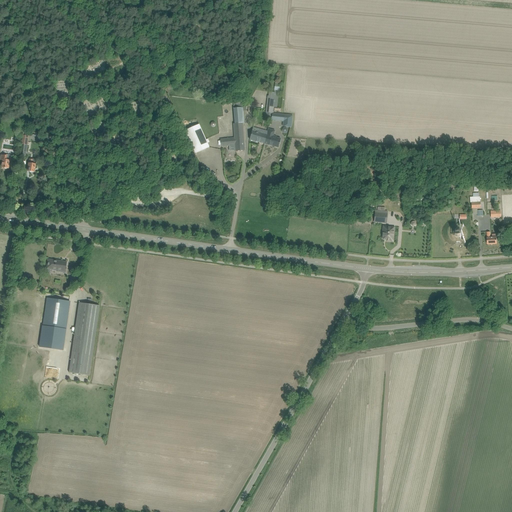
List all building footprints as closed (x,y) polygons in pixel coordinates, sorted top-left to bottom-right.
[(267,96),(265,112),(266,112),(266,117),(271,118),(272,113),(273,113),(273,107),(277,107),(279,93),(269,92),(268,96),(267,96)] [(235,138),(220,139),(221,142),(221,146),(229,146),(229,151),(235,150),(236,151),(245,151),(244,146),(244,140),(242,123),(244,123),(243,111),(246,111),(246,105),(233,103),(233,108),(235,124),(233,124),(235,138)] [(271,118),(271,120),(283,121),(284,115),(272,113),(271,118)] [(283,121),(283,126),(291,127),(292,116),(285,115),(284,115),(283,121)] [(199,124),(185,131),(195,153),(209,147),(199,124)] [(22,135),(21,144),(24,144),(24,148),(27,148),(28,145),(29,136),(27,136),(28,127),(23,126),(22,135)] [(250,140),(264,144),(267,132),(263,130),(253,127),(250,140)] [(267,132),(264,144),(278,148),(280,143),(281,139),(276,138),(277,136),(273,135),(275,130),(268,128),(267,132)] [(0,159),(0,160),(3,161),(2,168),(8,168),(10,161),(11,161),(12,155),(6,155),(6,156),(1,155),(0,159)] [(29,159),(28,166),(28,171),(35,172),(36,160),(33,159),(32,160),(29,159)] [(480,208),(480,197),(479,197),(479,193),(472,193),(472,195),(471,195),(471,197),(470,197),(470,203),(471,202),(471,209),(480,208)] [(375,222),(386,223),(387,211),(376,210),(375,222)] [(383,239),(385,239),(386,239),(386,241),(390,241),(390,240),(391,240),(392,231),(393,232),(394,227),(383,227),(382,238),(383,238),(383,239)] [(456,229),(453,231),(453,235),(456,237),(460,237),(462,234),(462,231),(459,228),(456,229)] [(492,234),(492,238),(490,238),(490,232),(487,232),(487,238),(488,244),(497,244),(497,237),(496,234),(492,234)] [(47,264),(46,268),(58,270),(58,271),(65,273),(66,267),(67,262),(48,259),(47,264)] [(43,326),(40,347),(63,350),(70,301),(49,298),(44,326),(43,326)] [(79,303),(69,373),(89,376),(99,306),(79,303)] [(61,370),(63,350),(44,348),(41,368),(61,370)]
